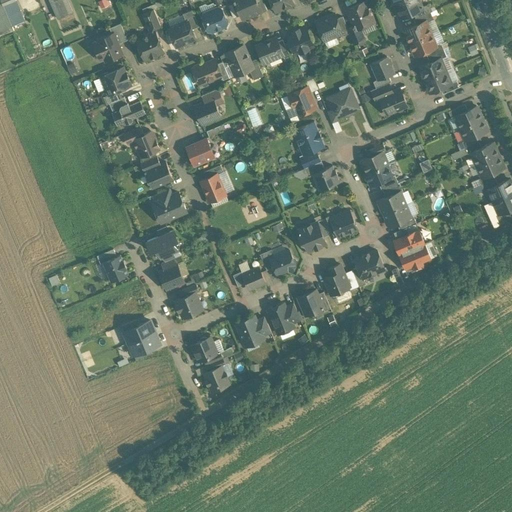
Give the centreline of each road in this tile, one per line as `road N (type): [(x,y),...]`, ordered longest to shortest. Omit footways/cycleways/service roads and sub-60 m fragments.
road 1 (residential): [(425,111),(340,147),(376,233),(311,261),(305,279),(174,335)]
road 2 (residential): [(338,0),(173,64)]
